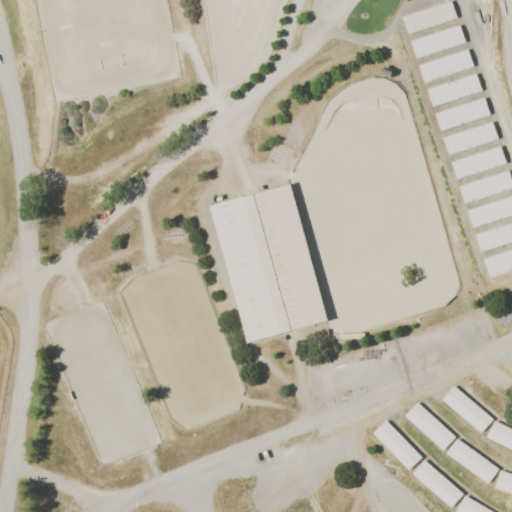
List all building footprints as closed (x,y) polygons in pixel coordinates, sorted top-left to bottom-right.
[(404,24),(451,8),(455,19),(408,35),(404,24)] [(411,45),(457,29),(461,41),(416,57),(411,45)] [(418,67),(464,52),(468,63),(422,79),(418,67)] [(425,89),(472,73),(476,84),(429,100),(425,89)] [(434,110),(480,94),(484,106),(438,122),(434,110)] [(441,132),(487,115),(491,127),(445,144),(441,132)] [(448,153),(493,138),(497,150),(452,165),(448,153)] [(456,176),(503,159),(507,171),(460,187),(456,176)] [(463,198),(509,181),(511,190),(511,193),(467,210),(463,198)] [(244,346),(207,209),(288,188),(325,324),(244,346)] [(470,219),(511,204),(511,217),(474,231),(470,219)] [(477,240),(511,228),(511,242),(482,253),(477,240)] [(484,263),(511,251),(511,265),(489,274),(484,263)] [(330,342),(330,335),(355,334),(356,341),(330,342)] [(446,404),(455,394),(501,434),(492,444),(446,404)] [(409,419),(419,408),(465,449),(455,460),(409,419)] [(387,424),(429,467),(418,477),(376,434),(387,424)] [(511,452),(499,448),(503,436),(511,439),(511,452)] [(511,491),(478,480),(483,465),(511,474),(511,491)] [(458,511),(422,481),(431,471),(478,511),(477,511),(458,511)]
